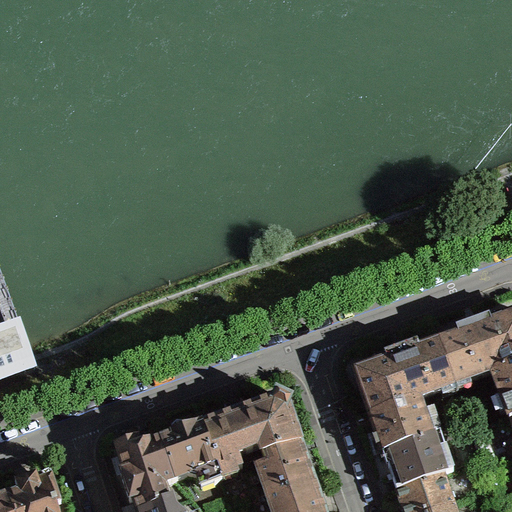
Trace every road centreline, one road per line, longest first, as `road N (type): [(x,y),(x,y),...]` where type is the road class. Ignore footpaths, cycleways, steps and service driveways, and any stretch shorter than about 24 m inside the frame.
road 1 (residential): [(72,426),(306,344)]
road 2 (residential): [(511,268),(306,344)]
road 3 (residential): [(306,344),(363,511)]
